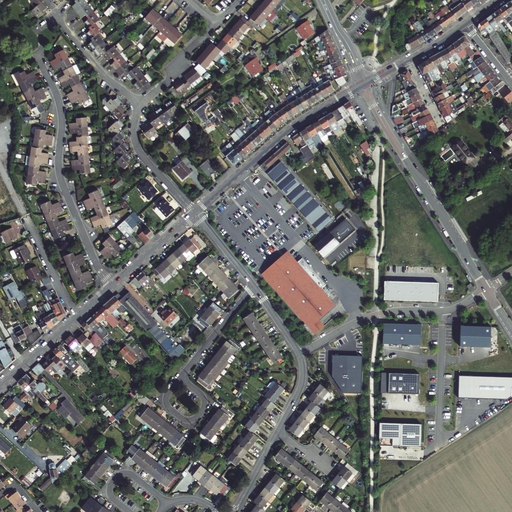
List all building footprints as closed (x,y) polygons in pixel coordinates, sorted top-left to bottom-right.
[(77,12),(88,4),(84,0),(76,0),(75,1),(76,3),(72,6),(77,12)] [(271,11),(278,3),(274,0),(267,0),(267,1),(265,0),(263,3),(271,11)] [(441,10),(450,23),(456,18),(448,6),(445,0),(442,2),(445,7),(444,8),(443,7),(442,8),(443,9),(441,10)] [(451,0),(453,2),(448,6),(456,18),(467,11),(461,2),(460,3),(458,0),(451,0)] [(458,0),(460,3),(461,2),(467,11),(472,7),(473,6),(468,0),(458,0)] [(39,18),(45,13),(43,12),(48,8),(43,2),(36,7),(32,11),(39,18)] [(511,7),(508,2),(502,7),(511,20),(511,7)] [(265,18),(271,11),(263,3),(260,6),(261,7),(258,11),(265,18)] [(85,16),(87,17),(94,12),(88,4),(77,12),(82,18),(85,16)] [(107,17),(109,15),(115,8),(113,6),(105,14),(106,15),(107,17)] [(439,13),(435,15),(443,28),(450,23),(441,10),(438,6),(436,8),(439,13)] [(511,31),(511,30),(511,20),(502,7),(496,11),(506,24),(508,28),(511,31)] [(111,18),(117,10),(115,8),(109,15),(111,18)] [(145,18),(153,24),(159,17),(155,14),(156,13),(153,9),(145,18)] [(259,25),(265,18),(258,11),(254,16),(253,14),(250,18),(259,25)] [(428,21),(436,33),(443,28),(435,15),(434,15),(431,11),(428,13),(432,18),(428,21)] [(506,24),(496,11),(491,14),(491,15),(499,26),(500,28),(503,32),(508,28),(506,24)] [(89,28),(98,21),(100,20),(94,12),(87,17),(88,20),(85,22),(89,28)] [(494,30),(499,26),(491,15),(486,18),(494,30)] [(123,18),(121,16),(115,23),(117,25),(123,18)] [(159,17),(153,24),(160,31),(168,22),(165,20),(164,21),(159,17)] [(236,28),(243,34),(249,27),(251,29),(254,26),(248,21),(243,17),(238,23),(239,24),(236,28)] [(428,27),(424,30),(429,38),(436,33),(428,21),(426,17),(423,19),(428,27)] [(495,31),(494,30),(486,18),(479,23),(478,28),(481,34),(485,38),(489,36),(495,45),(502,40),(495,31)] [(250,19),(248,21),(254,26),(255,27),(257,25),(250,19)] [(310,24),(308,20),(297,28),(305,40),(314,33),(309,25),(310,24)] [(87,33),(91,39),(102,31),(100,28),(102,27),(98,21),(89,28),(91,30),(87,33)] [(414,24),(424,40),(429,38),(424,30),(418,21),(414,24)] [(168,22),(160,31),(158,33),(162,36),(164,34),(168,37),(174,30),(170,27),(171,25),(168,22)] [(413,32),(415,35),(419,43),(424,40),(414,24),(412,25),(415,31),(413,32)] [(231,31),(229,34),(237,41),(243,34),(236,28),(232,32),(231,31)] [(316,38),(317,41),(330,36),(327,29),(316,38)] [(168,37),(175,44),(183,35),(179,32),(178,34),(174,30),(168,37)] [(91,39),(93,41),(89,44),(94,50),(104,42),(102,40),(104,38),(100,33),(102,32),(102,31),(91,39)] [(224,42),(231,47),(237,41),(229,34),(226,37),(227,38),(224,42)] [(410,38),(415,46),(419,43),(415,35),(410,38)] [(316,45),(317,47),(332,40),(330,36),(317,41),(319,44),(316,45)] [(463,36),(458,40),(473,61),(481,56),(478,53),(476,55),(474,53),(469,45),(471,43),(466,37),(463,36)] [(407,50),(415,46),(410,38),(407,40),(408,43),(406,44),(405,46),(407,50)] [(321,49),(322,51),(334,45),(332,40),(317,47),(314,48),(315,50),(318,49),(318,50),(321,49)] [(452,44),(460,58),(465,55),(470,63),(473,61),(458,40),(452,44)] [(502,40),(495,45),(499,51),(506,46),(502,40)] [(104,42),(94,50),(98,56),(102,53),(104,55),(112,48),(108,43),(106,45),(104,42)] [(225,55),(231,47),(224,42),(221,45),(220,44),(217,48),(221,51),(225,55)] [(213,60),(221,51),(217,48),(212,43),(209,47),(210,47),(205,53),(213,60)] [(463,63),(460,58),(452,44),(447,48),(454,61),(457,60),(460,65),(463,63)] [(319,58),(323,56),(336,50),(334,45),(322,51),(320,52),(321,54),(318,55),(319,58)] [(511,55),(506,46),(499,51),(508,63),(510,61),(511,59),(511,55)] [(112,58),(113,59),(122,53),(118,47),(116,49),(114,47),(112,48),(104,55),(108,61),(112,58)] [(441,52),(448,66),(450,69),(452,68),(454,71),(458,68),(454,61),(447,48),(441,52)] [(50,62),(52,67),(68,58),(64,50),(54,55),(56,59),(50,62)] [(299,50),(293,54),(295,58),(302,53),(299,50)] [(325,61),(329,59),(338,55),(336,50),(323,56),(325,61)] [(441,52),(435,55),(443,69),(448,66),(441,52)] [(111,64),(116,70),(126,62),(126,61),(128,60),(122,53),(113,59),(115,61),(111,64)] [(199,58),(196,62),(199,64),(205,69),(213,60),(205,53),(200,59),(199,58)] [(338,55),(329,59),(331,64),(340,60),(338,55)] [(435,55),(430,58),(443,82),(448,91),(454,88),(448,78),(445,80),(443,76),(446,74),(443,69),(435,55)] [(477,67),(485,61),(481,56),(473,61),(470,63),(467,65),(469,69),(472,67),(475,64),(477,67)] [(259,61),(257,57),(245,65),(254,77),(253,78),(254,80),(259,77),(260,75),(259,73),(263,70),(258,62),(259,61)] [(68,58),(52,67),(54,71),(61,68),(63,71),(72,66),(68,58)] [(437,85),(443,82),(430,58),(424,61),(430,74),(433,72),(437,80),(434,81),(437,85)] [(329,68),(330,70),(342,65),(340,60),(331,64),(328,65),(329,67),(329,68)] [(418,66),(429,87),(431,86),(431,85),(430,82),(434,80),(430,74),(424,61),(419,64),(418,66)] [(489,66),(485,61),(477,67),(473,69),(468,72),(466,73),(468,77),(473,73),(475,76),(489,66)] [(125,73),(126,75),(135,69),(130,63),(128,65),(126,62),(116,70),(120,76),(125,73)] [(281,63),(277,66),(276,67),(277,70),(279,72),(284,69),(281,63)] [(72,66),(63,71),(65,75),(58,78),(61,83),(77,75),(80,73),(76,65),(72,66)] [(329,76),(331,75),(345,69),(342,65),(330,70),(327,71),(329,76)] [(489,66),(475,76),(471,78),(472,80),(474,78),(476,81),(481,78),(480,76),(483,74),(485,77),(493,71),(489,66)] [(134,78),(136,80),(142,75),(137,67),(135,69),(126,75),(131,81),(134,78)] [(201,76),(194,68),(183,77),(185,79),(190,85),(201,76)] [(331,75),(333,80),(335,79),(343,76),(347,74),(345,69),(331,75)] [(20,85),(36,76),(33,72),(27,75),(25,71),(15,76),(20,85)] [(408,71),(406,71),(402,73),(401,75),(404,81),(402,82),(406,89),(402,91),(403,94),(416,87),(408,71)] [(485,85),(497,76),(495,74),(493,71),(485,77),(480,80),(485,85)] [(77,75),(61,83),(63,87),(70,84),(71,88),(81,83),(77,75)] [(148,83),(142,75),(136,80),(137,82),(134,85),(138,91),(148,83)] [(326,81),(324,83),(329,93),(334,90),(327,75),(324,77),(326,81)] [(24,93),(33,88),(32,84),(38,81),(36,76),(20,85),(24,93)] [(319,99),(324,96),(317,81),(316,81),(315,82),(315,81),(313,81),(310,76),(307,78),(310,83),(311,83),(312,84),(319,99)] [(343,76),(335,79),(338,87),(346,83),(343,76)] [(499,78),(497,76),(483,86),(483,87),(485,89),(485,90),(487,93),(488,92),(490,91),(494,87),(501,81),(499,78)] [(317,81),(324,96),(329,93),(324,83),(322,78),(320,80),(318,77),(315,79),(316,81),(317,81)] [(173,85),(180,94),(190,86),(190,85),(185,79),(182,81),(181,79),(173,85)] [(489,92),(491,94),(497,90),(499,88),(504,85),(501,81),(494,87),(490,91),(489,92)] [(431,90),(434,98),(443,93),(448,91),(443,82),(437,85),(438,88),(433,91),(432,89),(431,90)] [(69,99),(85,91),(81,83),(71,88),(73,91),(67,95),(69,99)] [(314,103),(319,99),(312,84),(311,85),(307,87),(314,103)] [(314,103),(307,87),(306,88),(305,86),(301,89),(309,105),(314,103)] [(295,90),(304,109),(309,105),(301,89),(300,87),(298,89),(297,88),(295,90)] [(406,100),(419,93),(416,87),(403,94),(406,100)] [(33,88),(24,93),(28,101),(44,92),(42,88),(35,91),(33,88)] [(511,99),(511,92),(507,88),(503,91),(503,93),(501,95),(508,103),(511,99)] [(291,94),(292,96),(299,112),(304,109),(295,90),(290,92),(291,94)] [(440,109),(453,102),(460,98),(464,95),(464,93),(461,90),(458,92),(460,94),(452,98),(453,99),(450,101),(449,97),(446,99),(437,104),(440,109)] [(78,100),(80,104),(90,99),(85,91),(69,99),(71,104),(78,100)] [(44,92),(28,101),(36,116),(45,111),(40,101),(47,97),(44,92)] [(405,107),(408,105),(422,98),(419,93),(406,100),(402,101),(405,107)] [(437,103),(437,104),(446,99),(443,93),(434,98),(437,103)] [(287,99),(294,115),(299,112),(292,96),(289,98),(288,96),(286,97),(287,99)] [(105,105),(112,112),(122,103),(117,97),(113,101),(111,99),(109,101),(106,97),(103,100),(103,102),(105,105)] [(422,98),(408,105),(411,111),(425,104),(422,98)] [(290,118),(294,115),(287,99),(281,103),(290,118)] [(168,109),(166,110),(172,119),(178,116),(176,113),(179,111),(171,100),(165,105),(168,109)] [(290,118),(281,103),(278,105),(277,103),(274,100),(272,101),(277,107),(276,107),(279,111),(285,121),(290,118)] [(440,109),(447,123),(470,105),(467,100),(462,103),(463,105),(459,108),(457,109),(456,107),(455,107),(454,107),(453,105),(454,104),(453,102),(440,109)] [(207,127),(211,124),(207,118),(206,115),(206,113),(206,112),(206,110),(207,107),(207,106),(209,105),(207,102),(202,105),(196,111),(207,127)] [(362,123),(361,121),(349,102),(344,105),(350,116),(354,121),(357,120),(359,124),(362,123)] [(112,116),(117,121),(119,120),(125,114),(123,112),(127,108),(122,103),(112,112),(114,114),(112,116)] [(230,117),(235,113),(229,105),(227,103),(221,106),(230,117)] [(393,105),(392,113),(400,109),(397,104),(393,105)] [(427,109),(425,104),(411,111),(413,116),(427,109)] [(350,116),(344,105),(338,109),(343,118),(344,119),(350,116)] [(217,110),(225,120),(230,117),(221,106),(217,110)] [(155,112),(162,123),(165,121),(167,123),(172,119),(166,110),(164,111),(161,107),(155,112)] [(270,111),(281,123),(285,121),(279,111),(276,113),(273,109),(271,111),(270,111)] [(337,122),(343,118),(338,109),(331,113),(337,122)] [(427,109),(413,116),(411,117),(412,121),(413,123),(430,114),(427,109)] [(217,110),(212,113),(221,124),(225,120),(217,110)] [(266,115),(277,128),(281,123),(270,111),(267,115),(266,115)] [(150,122),(154,129),(162,123),(155,112),(149,116),(152,120),(150,122)] [(245,113),(243,114),(247,119),(250,123),(252,121),(249,117),(248,117),(245,113)] [(337,122),(331,113),(325,117),(334,132),(341,128),(337,122)] [(414,129),(419,127),(433,119),(430,114),(413,123),(415,126),(413,127),(414,129)] [(266,115),(262,119),(273,131),(277,128),(266,115)] [(394,119),(397,125),(405,120),(402,115),(394,119)] [(257,122),(268,135),(273,131),(262,119),(261,117),(258,119),(260,120),(257,122)] [(325,117),(318,121),(327,134),(330,132),(332,135),(335,134),(334,132),(325,117)] [(511,121),(508,117),(507,118),(503,121),(503,122),(509,130),(510,129),(511,130),(507,133),(507,132),(500,138),(505,144),(511,138),(511,137),(511,136),(511,121)] [(69,124),(69,129),(88,127),(87,118),(76,119),(76,123),(69,124)] [(248,130),(259,143),(264,139),(252,125),(250,123),(247,119),(245,121),(249,126),(250,128),(248,130)] [(433,119),(419,127),(421,132),(436,125),(433,119)] [(108,129),(115,136),(122,131),(120,129),(124,125),(119,120),(117,121),(108,129)] [(256,121),(252,125),(264,139),(268,135),(257,122),(256,121)] [(327,134),(318,121),(312,125),(320,138),(324,136),(326,141),(329,138),(328,137),(327,134)] [(154,129),(150,122),(144,126),(146,130),(144,132),(149,139),(157,133),(154,129)] [(190,126),(188,124),(175,135),(182,143),(187,138),(186,138),(189,135),(190,136),(195,131),(192,128),(192,127),(191,126),(190,126)] [(323,142),(320,138),(312,125),(306,129),(314,142),(317,139),(321,145),(324,144),(323,142)] [(438,130),(436,125),(421,132),(420,133),(425,142),(438,130)] [(87,136),(88,136),(88,127),(69,129),(70,134),(77,133),(77,137),(87,136)] [(238,135),(251,150),(255,147),(242,131),(239,127),(235,131),(237,134),(238,135)] [(247,127),(242,131),(255,147),(259,143),(248,130),(247,127)] [(35,138),(53,141),(53,136),(46,135),(46,130),(36,129),(35,138)] [(314,142),(306,129),(299,133),(310,149),(316,145),(314,142)] [(127,136),(122,131),(115,136),(111,140),(118,147),(124,142),(123,140),(127,136)] [(315,157),(310,149),(299,133),(292,138),(297,145),(300,143),(302,147),(300,149),(303,154),(308,162),(315,157)] [(234,139),(234,140),(246,154),(251,150),(238,135),(234,139)] [(88,145),(87,136),(77,137),(76,137),(76,141),(69,142),(70,147),(88,145)] [(170,136),(166,140),(171,145),(175,142),(170,136)] [(52,146),(53,141),(35,138),(33,148),(42,149),(44,149),(44,145),(52,146)] [(230,144),(242,158),(246,154),(234,140),(230,144)] [(360,145),(367,156),(370,154),(367,150),(370,147),(366,141),(361,144),(360,145)] [(419,141),(411,146),(413,150),(421,145),(419,141)] [(461,141),(452,148),(465,165),(475,158),(472,154),(470,155),(466,149),(467,148),(461,141)] [(118,147),(114,151),(120,158),(127,152),(125,151),(129,147),(124,142),(118,147)] [(274,154),(278,159),(284,154),(286,151),(287,152),(292,148),(291,148),(291,147),(287,142),(274,154)] [(235,164),(242,158),(230,144),(229,143),(221,150),(233,163),(235,164)] [(77,151),(78,156),(88,155),(88,145),(70,147),(70,152),(77,151)] [(30,156),(48,159),(49,154),(42,153),(42,149),(33,148),(32,148),(30,156)] [(132,158),(127,152),(120,158),(117,161),(123,169),(126,166),(129,163),(128,161),(132,158)] [(270,166),(273,163),(278,159),(274,154),(266,161),(270,166)] [(71,161),(71,166),(89,164),(88,155),(78,156),(78,160),(71,161)] [(29,165),(40,167),(40,163),(48,164),(48,159),(30,156),(26,156),(25,165),(29,165)] [(191,172),(180,159),(176,163),(177,165),(173,168),(183,179),(191,172)] [(209,161),(200,169),(209,179),(212,176),(214,174),(215,174),(216,174),(216,173),(218,171),(209,161)] [(281,162),(267,174),(275,181),(285,191),(294,200),(298,205),(302,210),(305,214),(308,218),(311,222),(314,226),(318,232),(332,220),(281,162)] [(89,164),(71,166),(72,171),(79,170),(80,174),(90,173),(94,173),(94,169),(92,168),(90,169),(89,164)] [(28,175),(46,177),(47,172),(39,171),(40,167),(29,165),(28,175)] [(27,184),(37,185),(38,181),(45,182),(46,177),(28,175),(27,184)] [(158,192),(154,187),(155,186),(153,183),(152,184),(148,180),(140,188),(143,192),(142,192),(145,196),(146,195),(149,199),(158,192)] [(119,189),(124,184),(121,181),(116,186),(119,189)] [(93,190),(93,192),(98,190),(102,199),(105,198),(101,187),(93,190)] [(355,194),(360,202),(366,198),(360,188),(356,190),(358,192),(355,194)] [(83,201),(85,206),(102,199),(98,190),(93,192),(88,194),(90,199),(83,201)] [(169,202),(168,203),(165,199),(164,200),(160,196),(155,201),(158,205),(157,205),(158,206),(156,208),(155,209),(162,218),(164,218),(166,216),(167,216),(175,210),(171,205),(169,202)] [(352,204),(348,198),(342,201),(342,203),(346,208),(352,204)] [(94,208),(95,212),(105,208),(102,199),(85,206),(87,211),(94,208)] [(44,214),(61,207),(59,202),(52,205),(50,201),(40,205),(44,214)] [(44,214),(48,222),(57,218),(56,215),(63,212),(61,207),(44,214)] [(90,218),(92,223),(109,216),(105,208),(95,212),(97,216),(90,218)] [(124,221),(132,229),(138,224),(143,230),(140,232),(141,233),(138,236),(143,241),(145,244),(155,235),(138,217),(134,212),(133,212),(132,214),(124,221)] [(109,216),(92,223),(94,228),(101,225),(103,229),(113,225),(109,216)] [(48,222),(51,231),(68,224),(66,219),(59,222),(57,218),(48,222)] [(314,246),(324,258),(356,230),(346,218),(314,246)] [(117,227),(128,240),(132,244),(133,245),(136,242),(130,235),(134,231),(132,229),(124,221),(117,227)] [(55,240),(65,235),(63,231),(70,229),(68,224),(51,231),(55,240)] [(14,232),(12,228),(1,233),(7,244),(16,239),(13,233),(14,232)] [(110,236),(102,244),(105,247),(100,252),(104,256),(117,244),(110,236)] [(190,239),(184,244),(192,253),(198,249),(199,250),(202,248),(193,237),(190,240),(190,239)] [(117,244),(104,256),(107,260),(112,255),(115,258),(123,251),(117,244)] [(181,245),(177,249),(187,259),(189,261),(194,256),(192,253),(184,244),(182,246),(181,245)] [(17,257),(21,266),(31,261),(28,255),(30,254),(27,247),(25,248),(24,245),(10,251),(10,253),(12,258),(14,259),(17,257)] [(173,254),(181,264),(187,259),(177,249),(174,252),(175,253),(173,254)] [(261,276),(314,336),(341,311),(287,252),(261,276)] [(64,257),(67,265),(84,258),(82,254),(75,257),(73,253),(64,257)] [(166,258),(175,269),(181,264),(173,254),(171,256),(170,255),(166,258)] [(202,272),(204,270),(214,261),(211,258),(210,259),(208,256),(205,259),(201,262),(201,263),(198,265),(197,266),(202,272)] [(71,274),(81,270),(79,266),(86,263),(84,258),(67,265),(71,274)] [(162,264),(170,273),(175,269),(166,258),(163,261),(164,262),(162,264)] [(214,261),(204,270),(209,276),(218,268),(216,266),(217,265),(214,261)] [(164,279),(169,274),(170,273),(162,264),(159,267),(153,272),(160,279),(162,277),(164,279)] [(32,284),(41,279),(37,272),(38,272),(36,266),(26,271),(32,284)] [(220,270),(218,268),(209,276),(214,282),(224,273),(221,269),(220,270)] [(74,282),(91,275),(89,271),(82,273),(81,270),(71,274),(74,282)] [(132,281),(131,281),(138,288),(140,286),(148,279),(153,285),(156,284),(148,276),(147,277),(142,271),(132,281)] [(227,276),(224,273),(214,282),(219,287),(228,279),(226,277),(227,276)] [(172,277),(169,274),(164,279),(162,277),(160,279),(159,279),(163,284),(172,277)] [(93,280),(91,275),(74,282),(78,291),(88,287),(86,283),(93,280)] [(148,279),(140,286),(143,288),(148,283),(152,287),(153,285),(148,279)] [(228,279),(219,287),(224,293),(234,284),(231,280),(230,281),(228,279)] [(10,300),(14,298),(16,297),(17,299),(20,304),(27,300),(17,280),(3,288),(10,300)] [(438,284),(385,282),(384,300),(438,303),(438,284)] [(234,284),(224,293),(221,296),(224,299),(227,296),(229,299),(238,290),(236,288),(237,287),(234,284)] [(115,296),(127,309),(147,332),(156,324),(157,323),(158,325),(159,323),(158,322),(157,322),(129,292),(123,298),(118,293),(115,296)] [(115,296),(103,306),(115,318),(127,331),(132,327),(128,322),(126,323),(121,318),(121,319),(117,315),(122,312),(123,313),(127,309),(115,296)] [(63,317),(65,315),(65,313),(58,298),(54,300),(63,317)] [(51,305),(51,306),(59,321),(63,317),(54,300),(50,302),(49,299),(46,301),(47,303),(49,302),(51,305)] [(203,310),(206,312),(215,319),(220,313),(219,313),(221,310),(212,303),(210,306),(207,304),(203,310)] [(46,304),(44,305),(54,325),(59,321),(51,306),(48,308),(47,306),(46,304)] [(54,325),(44,305),(41,306),(44,311),(41,313),(50,329),(54,325)] [(115,318),(103,306),(98,311),(106,320),(109,323),(115,318)] [(163,309),(158,313),(167,323),(177,314),(169,306),(164,310),(163,309)] [(92,316),(98,323),(103,319),(104,320),(106,320),(98,311),(92,316)] [(37,312),(35,314),(45,333),(50,329),(41,313),(40,312),(38,313),(37,312)] [(215,319),(206,312),(198,320),(207,328),(210,325),(210,326),(215,319)] [(252,313),(243,318),(249,326),(257,320),(252,313)] [(91,317),(85,322),(102,340),(108,335),(107,332),(103,328),(102,328),(100,325),(97,324),(98,323),(92,316),(91,317)] [(249,326),(254,334),(262,328),(257,320),(249,326)] [(419,322),(381,321),(380,342),(418,344),(419,322)] [(85,322),(82,325),(89,333),(91,332),(94,334),(92,336),(99,344),(103,341),(102,340),(85,322)] [(8,329),(16,344),(27,337),(22,330),(20,324),(13,328),(12,327),(8,329)] [(147,332),(168,355),(177,347),(156,324),(147,332)] [(490,325),(458,325),(458,347),(490,347),(490,325)] [(42,336),(39,330),(32,334),(28,326),(22,330),(27,337),(31,345),(42,336)] [(262,328),(254,334),(259,341),(267,335),(262,328)] [(134,338),(127,332),(124,335),(131,341),(134,338)] [(72,334),(64,341),(76,354),(83,347),(78,340),(77,340),(72,334)] [(83,347),(85,348),(91,342),(83,334),(80,337),(77,340),(78,340),(83,347)] [(267,335),(259,341),(264,348),(272,343),(267,335)] [(11,358),(15,356),(11,348),(7,350),(0,336),(0,357),(3,362),(11,358)] [(227,341),(222,347),(232,355),(237,349),(239,350),(241,348),(230,339),(228,341),(227,341)] [(272,343),(264,348),(269,356),(277,350),(272,343)] [(53,351),(57,355),(66,365),(68,367),(76,360),(61,344),(53,351)] [(177,347),(168,355),(174,361),(185,350),(180,344),(177,347)] [(219,349),(217,352),(227,361),(232,355),(222,347),(218,344),(217,346),(220,347),(221,348),(220,349),(219,349)] [(117,355),(112,350),(110,348),(108,346),(105,349),(113,358),(117,355)] [(123,356),(130,350),(126,346),(123,349),(122,349),(119,352),(123,356)] [(123,356),(127,360),(134,354),(130,350),(123,356)] [(277,350),(269,356),(274,363),(283,358),(277,350)] [(213,359),(225,368),(229,363),(227,361),(217,352),(213,356),(214,357),(213,359)] [(131,365),(138,358),(134,354),(127,360),(131,365)] [(45,369),(49,374),(53,370),(55,372),(57,373),(58,372),(61,375),(63,375),(65,373),(61,369),(52,359),(48,355),(45,358),(47,360),(41,365),(45,369)] [(52,359),(61,369),(66,365),(57,355),(52,359)] [(11,358),(3,362),(6,368),(13,361),(11,358)] [(76,361),(87,373),(89,372),(91,370),(80,358),(76,361)] [(220,374),(225,368),(213,359),(211,361),(210,360),(207,364),(218,373),(220,374)] [(76,361),(70,367),(73,371),(79,365),(76,361)] [(38,376),(45,369),(41,365),(39,363),(32,370),(38,376)] [(205,369),(203,371),(213,379),(215,380),(220,374),(218,373),(207,364),(204,368),(205,369)] [(213,379),(203,371),(198,377),(199,378),(197,380),(209,389),(211,386),(210,386),(215,380),(213,379)] [(418,373),(381,372),(380,393),(418,395),(418,373)] [(32,380),(27,374),(22,378),(36,393),(48,407),(51,404),(47,400),(41,393),(42,392),(46,389),(46,385),(43,383),(40,382),(38,384),(35,382),(36,381),(34,378),(32,380)] [(511,378),(459,377),(459,399),(507,401),(511,398),(511,378)] [(32,397),(36,393),(22,378),(18,382),(32,397)] [(276,382),(270,389),(279,396),(284,388),(276,382)] [(320,384),(314,392),(322,398),(325,401),(331,394),(328,391),(328,390),(320,384)] [(279,396),(270,389),(265,396),(267,399),(273,403),(279,396)] [(312,401),(317,405),(322,398),(314,392),(309,399),(312,401)] [(25,393),(19,398),(23,402),(26,399),(27,400),(29,398),(25,393)] [(141,396),(139,399),(145,406),(150,400),(147,397),(144,394),(141,396)] [(23,409),(26,405),(19,398),(18,398),(16,396),(13,400),(11,398),(3,406),(10,413),(11,413),(15,416),(23,409)] [(63,405),(58,409),(66,418),(70,414),(79,424),(84,419),(66,399),(61,403),(63,405)] [(273,403),(267,399),(262,406),(270,412),(276,405),(273,403)] [(122,410),(124,412),(135,402),(132,400),(122,410)] [(50,405),(54,410),(58,406),(54,401),(50,405)] [(320,408),(317,405),(312,401),(306,408),(315,415),(320,408)] [(115,418),(103,405),(101,407),(105,412),(103,414),(106,418),(109,415),(110,417),(108,419),(112,423),(116,419),(115,418)] [(138,415),(146,422),(154,412),(148,408),(147,408),(145,406),(138,415)] [(270,412),(262,406),(256,413),(265,419),(270,412)] [(214,415),(224,423),(229,417),(230,418),(233,415),(222,407),(220,409),(214,415)] [(309,422),(315,415),(306,408),(301,415),(309,422)] [(122,410),(115,418),(116,419),(117,420),(124,412),(122,410)] [(152,427),(161,416),(157,413),(156,414),(154,412),(146,422),(145,424),(151,429),(152,427)] [(251,420),(259,426),(265,419),(256,413),(251,420)] [(136,417),(145,424),(146,422),(138,415),(136,417)] [(209,420),(220,429),(224,423),(214,415),(213,417),(212,416),(209,420)] [(309,422),(301,415),(295,422),(303,429),(309,422)] [(17,423),(12,428),(23,438),(30,430),(29,429),(32,426),(21,416),(18,420),(21,422),(19,424),(17,423)] [(164,419),(161,416),(152,427),(158,431),(166,422),(164,420),(164,419)] [(205,427),(215,435),(220,429),(209,420),(206,424),(207,424),(205,427)] [(253,433),(259,426),(251,420),(245,427),(250,431),(253,433)] [(166,422),(158,431),(164,436),(173,425),(169,423),(168,424),(166,422)] [(303,429),(295,422),(289,429),(298,436),(303,429)] [(422,424),(380,422),(380,445),(421,447),(422,424)] [(176,428),(173,425),(164,436),(170,441),(178,431),(176,430),(176,428)] [(210,440),(215,435),(205,427),(200,433),(201,433),(199,436),(209,444),(211,442),(210,440)] [(318,430),(314,435),(321,441),(328,433),(321,427),(318,430)] [(178,431),(170,441),(176,446),(175,448),(177,450),(186,439),(183,437),(184,436),(178,431)] [(258,437),(253,433),(250,431),(245,438),(253,444),(258,437)] [(328,433),(321,441),(328,446),(335,438),(328,433)] [(0,447),(1,448),(0,449),(5,454),(10,448),(0,438),(0,447)] [(253,444),(245,438),(239,445),(247,451),(253,444)] [(335,438),(328,446),(335,452),(342,444),(335,438)] [(81,442),(87,448),(90,446),(84,439),(81,442)] [(132,458),(137,463),(145,453),(140,449),(141,447),(138,444),(130,456),(132,458)] [(342,444),(335,452),(343,458),(350,450),(342,444)] [(247,451),(239,445),(234,452),(242,458),(247,451)] [(282,462),(288,454),(281,449),(275,457),(282,462)] [(99,458),(109,466),(114,460),(113,460),(115,457),(106,450),(104,453),(104,452),(99,458)] [(143,469),(151,458),(154,455),(148,450),(145,453),(137,463),(140,465),(139,466),(143,469)] [(236,466),(242,458),(234,452),(228,459),(232,463),(236,466)] [(282,462),(289,468),(295,460),(288,454),(282,462)] [(72,465),(76,460),(72,456),(67,460),(72,465)] [(107,468),(109,466),(99,458),(94,464),(105,473),(108,469),(107,468)] [(147,471),(149,473),(157,463),(151,458),(143,469),(146,471),(147,471)] [(53,483),(65,471),(68,468),(70,466),(71,465),(66,459),(64,461),(58,467),(56,469),(55,464),(54,463),(51,464),(50,465),(50,470),(51,478),(48,480),(40,488),(42,490),(43,491),(51,483),(53,483)] [(296,474),(302,465),(295,460),(289,468),(296,474)] [(151,475),(154,478),(163,467),(165,465),(159,461),(157,463),(149,473),(151,474),(151,475)] [(90,470),(100,478),(101,476),(102,476),(105,473),(94,464),(90,470)] [(193,476),(199,480),(206,470),(201,466),(199,467),(197,465),(191,473),(194,475),(193,476)] [(296,474),(303,479),(309,471),(302,465),(296,474)] [(341,470),(338,474),(346,480),(347,480),(350,482),(355,475),(344,466),(343,468),(341,470)] [(161,482),(169,472),(163,467),(154,478),(158,481),(159,480),(161,482)] [(94,485),(100,478),(90,470),(85,477),(83,476),(81,479),(91,487),(93,484),(94,485)] [(204,486),(212,475),(206,470),(199,480),(201,482),(200,483),(204,486)] [(310,485),(316,477),(309,471),(303,479),(310,485)] [(179,477),(177,475),(175,477),(169,472),(161,482),(168,487),(168,486),(170,488),(179,477)] [(279,487),(285,480),(282,477),(277,473),(271,481),(279,487)] [(340,488),(346,480),(338,474),(332,482),(340,488)] [(208,488),(211,490),(219,480),(212,475),(204,486),(208,489),(208,488)] [(324,483),(316,477),(310,485),(317,491),(324,483)] [(227,487),(219,480),(211,490),(217,495),(218,494),(220,496),(227,487)] [(265,488),(273,494),(279,487),(271,481),(265,488)] [(268,501),(273,494),(265,488),(259,495),(268,501)] [(10,492),(5,496),(7,499),(8,498),(13,504),(21,498),(16,492),(13,494),(10,492)] [(320,500),(328,506),(334,498),(327,492),(320,500)] [(257,505),(262,508),(268,501),(259,495),(254,502),(257,505)] [(306,508),(311,501),(303,495),(297,502),(306,508)] [(21,498),(13,504),(17,510),(16,510),(17,511),(20,511),(24,509),(22,506),(25,503),(21,498)] [(334,511),(341,504),(334,498),(328,506),(334,511)] [(88,511),(98,511),(103,507),(96,502),(96,503),(93,501),(85,511),(86,511),(88,511),(89,511),(88,511)] [(302,511),(306,508),(297,502),(292,509),(295,511),(302,511)] [(334,511),(346,511),(348,509),(350,507),(343,502),(341,504),(334,511)]
